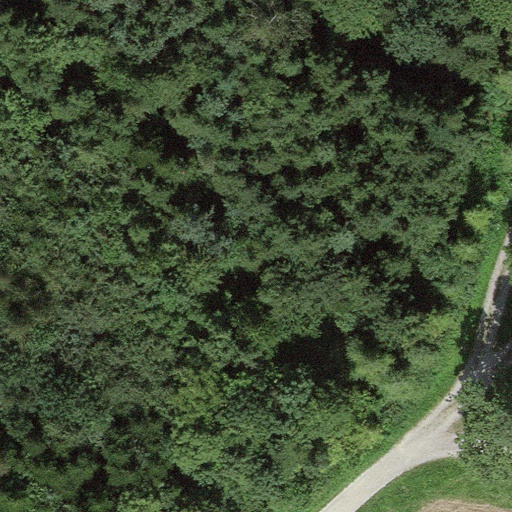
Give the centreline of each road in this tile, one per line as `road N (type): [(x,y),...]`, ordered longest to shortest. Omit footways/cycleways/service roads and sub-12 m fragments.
road 1 (track): [(511,261),(477,379),(436,432)]
road 2 (track): [(339,511),(436,432)]
